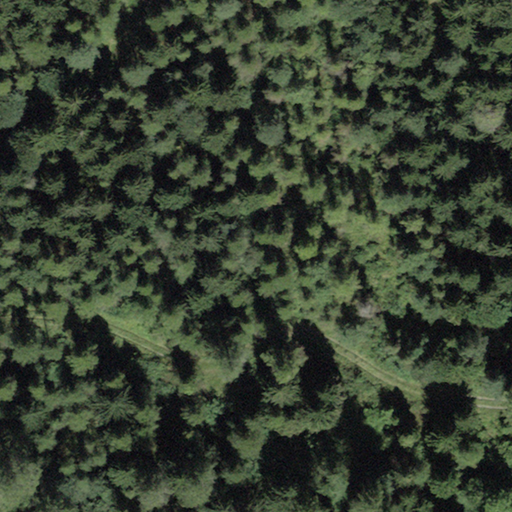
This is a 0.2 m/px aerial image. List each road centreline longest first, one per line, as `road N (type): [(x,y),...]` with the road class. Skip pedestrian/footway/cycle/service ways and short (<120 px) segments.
road 1 (track): [(511,405),(414,392),(299,331),(258,344),(214,372),(106,327),(0,313)]
road 2 (track): [(0,130),(25,105),(98,83),(142,0)]
